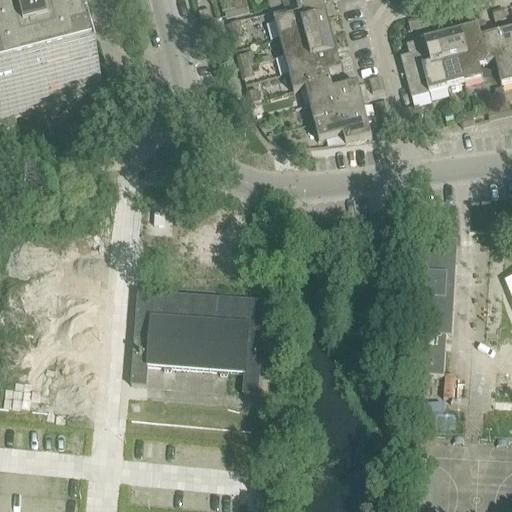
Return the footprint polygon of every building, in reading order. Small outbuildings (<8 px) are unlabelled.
[(0,0),(0,137),(18,133),(15,121),(101,99),(87,46),(81,22),(74,0),(52,0),(40,3),(38,0),(0,0)] [(279,0),(266,0),(270,10),(281,8),(279,0)] [(299,18),(275,25),(280,43),(305,37),(303,28),(328,21),(323,3),(297,10),(299,18)] [(235,7),(238,19),(249,16),(246,4),(235,7)] [(235,7),(223,10),(226,22),(238,19),(235,7)] [(503,12),(492,15),(495,27),(506,24),(503,12)] [(213,25),(210,13),(199,16),(202,28),(213,25)] [(434,30),(432,24),(431,18),(419,21),(422,33),(434,30)] [(328,21),(303,28),(305,37),(280,43),(284,61),(309,54),(307,45),(332,39),(328,21)] [(419,21),(408,24),(411,36),(422,33),(419,21)] [(240,25),(228,28),(231,39),(243,36),(240,25)] [(478,30),(460,35),(467,60),(458,62),(465,88),(483,83),(480,71),(487,69),(480,42),(481,42),(478,30)] [(511,34),(498,38),(504,63),(511,61),(511,34)] [(449,65),(440,67),(447,92),(465,88),(458,62),(467,60),(460,35),(443,39),(449,65)] [(481,42),(480,42),(487,69),(495,66),(501,91),(511,87),(511,61),(504,63),(498,38),(481,42)] [(314,72),(312,63),(337,56),(332,39),(307,45),(309,54),(284,61),(289,78),(314,72)] [(432,69),(423,71),(430,97),(447,92),(440,67),(449,65),(443,39),(425,44),(432,69)] [(425,44),(407,49),(409,59),(401,61),(411,101),(430,97),(423,71),(432,69),(425,44)] [(305,92),(331,85),(329,78),(342,75),(337,56),(312,63),(314,72),(289,78),(294,96),(305,93),(305,92)] [(249,58),(237,61),(240,72),(252,69),(249,58)] [(252,69),(240,72),(243,84),(255,81),(252,69)] [(381,81),(369,84),(373,98),(385,95),(381,81)] [(331,85),(305,92),(305,93),(310,110),(335,103),(337,112),(362,105),(358,87),(333,93),(331,85)] [(258,93),(246,96),(249,108),(261,105),(258,93)] [(367,123),(362,105),(337,112),(335,103),(310,110),(314,127),(340,121),(342,129),(367,123)] [(387,105),(375,108),(378,120),(390,117),(387,105)] [(511,116),(509,106),(498,109),(501,122),(511,118),(511,116)] [(498,109),(486,112),(489,125),(501,122),(498,109)] [(475,128),(472,116),(460,119),(463,131),(475,128)] [(390,117),(378,120),(381,131),(393,128),(390,117)] [(372,141),(367,123),(342,129),(340,121),(314,127),(319,146),(343,139),(346,148),(372,141)] [(423,244),(420,299),(418,329),(415,379),(444,381),(452,245),(449,245),(448,246),(424,244),(423,244)] [(172,372),(220,376),(220,379),(228,379),(228,377),(244,378),(243,398),(258,399),(265,305),(138,296),(131,389),(146,390),(148,371),(164,372),(164,375),(172,375),(172,372)]
